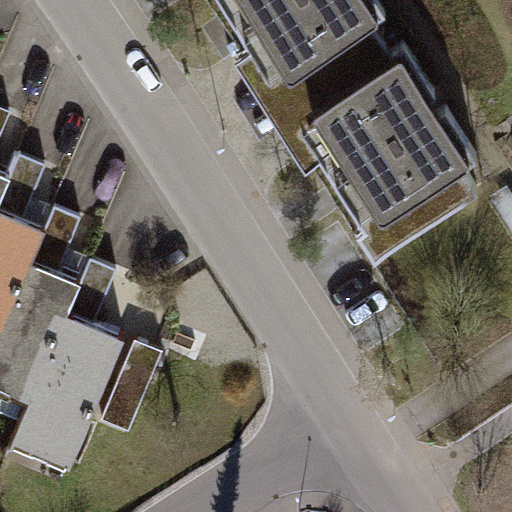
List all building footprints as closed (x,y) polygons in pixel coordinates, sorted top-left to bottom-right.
[(222,0),(247,40),(235,47),(302,155),(317,146),(363,219),(356,223),(372,248),(476,184),(461,160),(469,155),(398,42),(390,47),(370,15),(379,10),(372,0),(222,0)] [(0,132),(11,106),(0,100),(0,132)] [(0,197),(0,200),(24,211),(47,159),(22,148),(13,169),(0,197)] [(0,387),(32,401),(15,440),(68,462),(124,329),(102,320),(95,317),(69,306),(83,274),(67,267),(60,264),(35,254),(48,222),(30,214),(24,211),(0,200),(0,197),(13,169),(0,163),(0,387)] [(35,254),(60,264),(82,212),(56,201),(48,222),(35,254)] [(69,306),(95,317),(118,262),(92,251),(83,274),(69,306)] [(138,336),(106,412),(130,422),(162,346),(138,336)]
